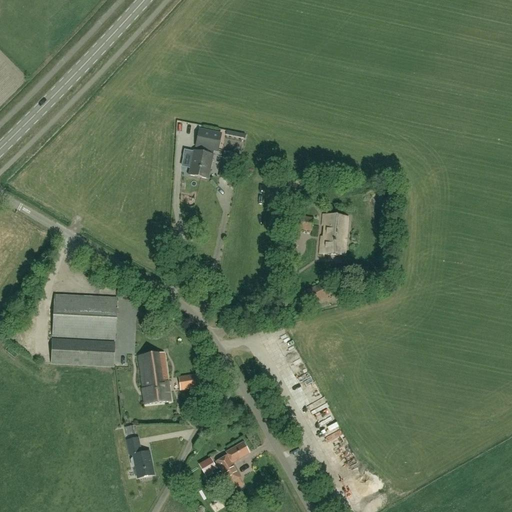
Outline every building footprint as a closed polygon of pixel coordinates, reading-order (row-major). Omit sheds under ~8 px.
[(218,152),(221,134),(199,130),(196,147),(207,150),(205,154),(193,151),(188,175),(208,179),(213,155),(214,151),(218,152)] [(221,173),(231,175),(235,155),(225,153),(221,173)] [(288,214),(290,191),(276,190),(274,213),(288,214)] [(345,257),(348,217),(323,215),(319,254),(345,257)] [(311,231),(313,219),(294,216),(293,229),(311,231)] [(307,307),(332,295),(326,281),(301,293),(307,307)] [(115,340),(117,299),(54,296),(52,337),(115,340)] [(51,365),(113,368),(115,342),(52,339),(51,365)] [(144,405),(170,402),(164,353),(138,357),(143,390),(142,390),(144,405)] [(180,391),(200,388),(198,374),(178,377),(180,391)] [(312,395),(319,393),(317,385),(309,388),(312,395)] [(307,392),(298,396),(301,402),(309,398),(307,392)] [(316,403),(324,398),(320,392),(312,397),(316,403)] [(126,435),(135,434),(133,426),(125,428),(126,435)] [(134,467),(135,466),(137,479),(154,476),(149,452),(141,454),(138,438),(127,440),(130,456),(133,456),(133,458),(132,459),(131,460),(132,465),(134,467)] [(232,463),(249,453),(243,443),(226,453),(227,456),(216,462),(221,471),(217,473),(223,484),(227,481),(229,484),(240,478),(232,463)] [(216,469),(210,459),(199,465),(205,475),(216,469)]
